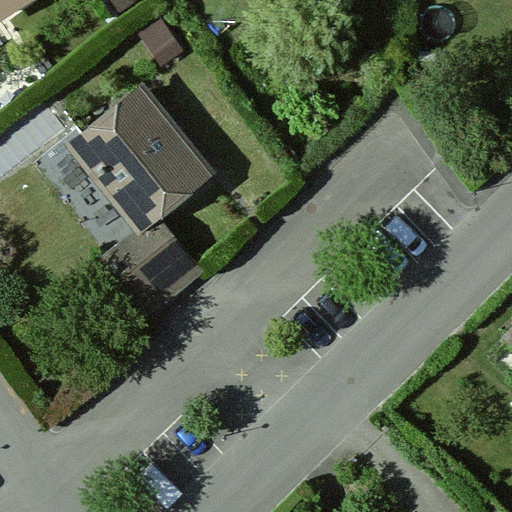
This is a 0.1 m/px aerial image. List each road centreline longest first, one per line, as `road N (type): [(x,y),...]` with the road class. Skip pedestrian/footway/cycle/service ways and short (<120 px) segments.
road 1 (residential): [(221,511),(511,224)]
road 2 (residential): [(0,413),(68,511)]
